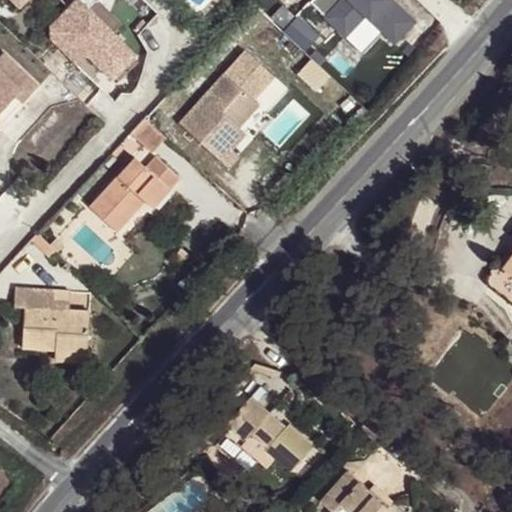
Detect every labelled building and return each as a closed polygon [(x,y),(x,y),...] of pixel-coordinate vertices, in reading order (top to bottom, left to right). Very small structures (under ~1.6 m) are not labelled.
[(115,89),(151,49),(94,0),(76,0),(49,32),(115,89)] [(345,0),(331,13),(366,50),(387,30),(401,45),(428,20),(408,0),(345,0)] [(290,31),(314,51),(329,34),(304,14),(290,31)] [(0,111),(15,95),(23,102),(38,85),(2,52),(0,54),(0,111)] [(320,87),(333,75),(318,59),(305,71),(320,87)] [(179,123),(228,168),(239,156),(232,150),(217,136),(232,120),(239,127),(260,105),(224,73),(179,123)] [(152,151),(166,138),(144,118),(131,132),(152,151)] [(217,136),(232,150),(247,133),(239,127),(232,120),(217,136)] [(134,157),(89,206),(117,231),(137,209),(134,206),(142,197),(146,201),(148,203),(165,184),(171,189),(180,179),(160,161),(150,172),(134,157)] [(165,184),(148,203),(153,208),(171,189),(165,184)] [(142,197),(134,206),(137,209),(146,201),(142,197)] [(57,252),(37,233),(30,239),(51,258),(57,252)] [(511,259),(511,258),(503,267),(511,274),(511,259)] [(88,350),(90,311),(69,309),(53,309),(54,289),(15,287),(15,307),(25,307),(24,347),(55,349),(88,350)] [(70,289),(54,289),(53,309),(69,309),(70,289)] [(88,360),(88,350),(55,349),(54,359),(88,360)] [(292,472),(315,447),(290,425),(286,428),(253,398),(229,423),(247,440),(251,435),(276,458),(292,472)] [(267,469),(276,458),(251,435),(247,440),(229,423),(227,428),(228,432),(267,469)] [(14,483),(5,462),(0,468),(0,497),(2,499),(14,483)] [(349,472),(321,501),(333,511),(385,511),(386,511),(389,509),(349,472)] [(199,511),(181,493),(161,511),(199,511)]
